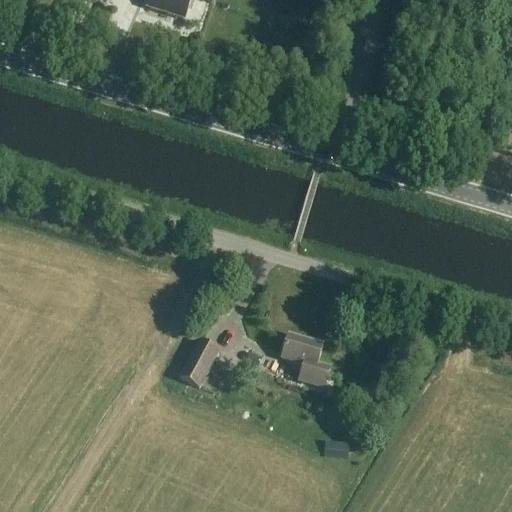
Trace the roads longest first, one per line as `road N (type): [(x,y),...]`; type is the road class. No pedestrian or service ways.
road 1 (unclassified): [(511,330),(0,175)]
road 2 (tertiary): [(328,150),(0,53)]
road 3 (tertiary): [(511,204),(328,150)]
road 4 (unclassified): [(328,150),(371,0)]
